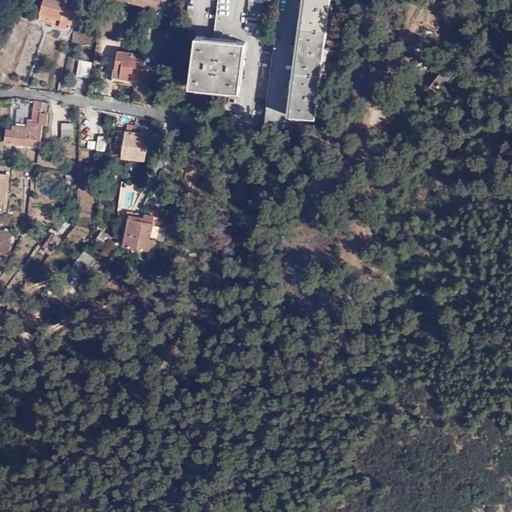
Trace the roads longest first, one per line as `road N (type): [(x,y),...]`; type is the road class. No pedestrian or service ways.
road 1 (track): [(220,511),(343,317)]
road 2 (unknown): [(173,121),(20,91),(0,95)]
